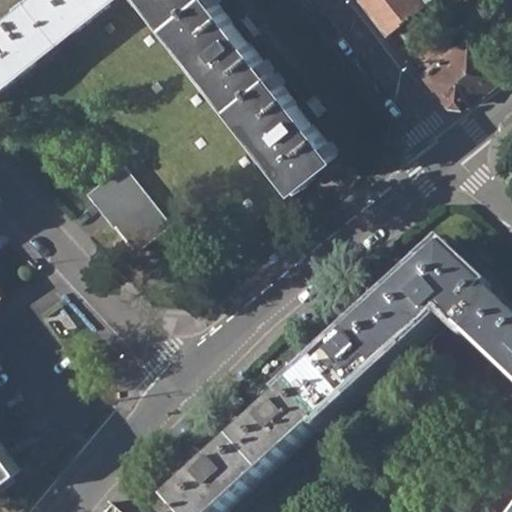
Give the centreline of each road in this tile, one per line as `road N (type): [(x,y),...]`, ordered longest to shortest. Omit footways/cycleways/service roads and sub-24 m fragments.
road 1 (residential): [(184,383),(449,154)]
road 2 (residential): [(184,383),(0,183)]
road 3 (residential): [(449,154),(327,0)]
road 4 (residential): [(184,383),(66,511)]
